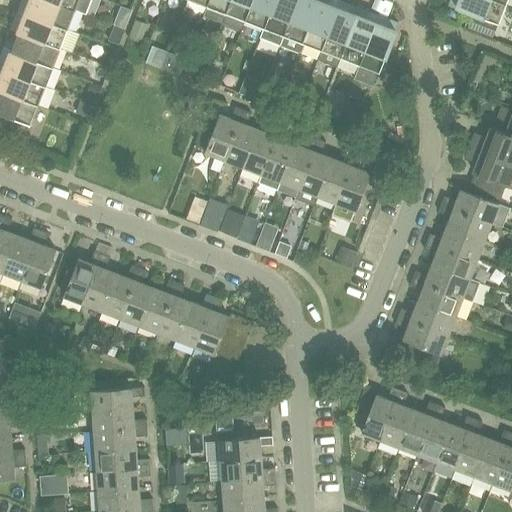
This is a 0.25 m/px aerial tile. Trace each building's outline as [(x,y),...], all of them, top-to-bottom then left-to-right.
[(24,0),(30,2),(26,12),(67,28),(74,9),(50,0),(24,0)] [(50,0),(74,9),(77,0),(50,0)] [(208,0),(207,4),(226,12),(230,0),(208,0)] [(230,0),(226,12),(245,19),(252,0),(230,0)] [(252,0),(245,19),(264,27),(274,0),(252,0)] [(274,0),(264,27),(260,37),(279,45),(296,0),(274,0)] [(296,0),(279,45),(299,53),(303,42),(302,41),(318,0),(296,0)] [(301,52),(318,58),(337,8),(328,4),(329,0),(318,0),(302,41),(303,42),(304,42),(301,52)] [(498,23),(505,3),(497,0),(450,0),(449,4),(498,23)] [(318,58),(322,49),(341,56),(360,8),(351,4),(348,12),(337,8),(318,58)] [(125,28),(132,9),(121,5),(114,23),(114,24),(125,28)] [(341,56),(360,64),(376,23),(366,19),(369,11),(360,8),(341,56)] [(15,19),(11,28),(59,47),(67,28),(26,12),(22,22),(15,19)] [(380,71),(398,23),(389,19),(386,27),(376,23),(360,64),(380,71)] [(134,20),(129,35),(138,39),(140,35),(142,36),(146,27),(143,26),(143,24),(134,20)] [(125,28),(116,25),(112,35),(121,38),(125,28)] [(15,40),(12,50),(52,66),(59,47),(11,28),(8,37),(15,40)] [(179,58),(183,46),(171,42),(167,54),(179,58)] [(0,57),(0,67),(45,85),(52,66),(12,50),(8,60),(0,57)] [(197,54),(189,51),(187,58),(195,61),(197,54)] [(113,58),(105,55),(102,64),(110,67),(113,58)] [(0,89),(37,104),(45,85),(0,67),(0,78),(1,78),(0,80),(0,89)] [(91,82),(87,92),(89,93),(98,96),(102,86),(91,82)] [(0,112),(30,124),(37,104),(0,89),(0,112)] [(89,93),(86,101),(95,104),(98,96),(89,93)] [(92,104),(81,100),(76,112),(87,116),(92,104)] [(340,117),(339,119),(361,128),(361,126),(368,108),(346,100),(343,109),(340,117)] [(204,151),(224,159),(243,109),(235,106),(231,118),(219,113),(204,151)] [(510,123),(507,132),(506,133),(511,135),(511,109),(502,106),(497,118),(510,123)] [(224,159),(242,166),(257,128),(247,124),(251,112),(243,109),(224,159)] [(242,166),(261,173),(258,182),(280,123),(273,121),(268,132),(257,128),(242,166)] [(258,182),(277,189),(294,142),(284,138),(288,126),(280,123),(258,182)] [(475,131),(470,145),(511,161),(511,135),(506,133),(507,132),(492,126),(488,136),(475,131)] [(277,189),(280,181),(299,188),(318,138),(310,135),(306,147),(294,142),(277,189)] [(326,141),(318,138),(299,188),(295,198),(314,205),(318,195),(332,157),(322,153),(326,141)] [(509,186),(511,177),(511,161),(470,145),(465,158),(478,162),(474,173),(481,176),(476,190),(500,199),(505,185),(509,186)] [(343,161),(332,157),(318,195),(337,202),(355,152),(347,149),(343,161)] [(363,155),(355,152),(337,202),(356,210),(358,202),(364,205),(369,191),(364,189),(370,172),(358,167),(363,155)] [(444,195),(441,203),(491,222),(498,203),(460,188),(456,200),(444,195)] [(215,213),(219,201),(209,197),(205,209),(215,213)] [(441,203),(438,211),(450,215),(446,227),(484,241),(491,222),(441,203)] [(0,224),(0,270),(3,272),(17,234),(7,230),(11,218),(4,215),(0,224)] [(303,232),(287,225),(282,238),(297,245),(303,232)] [(3,272),(22,279),(41,229),(33,226),(28,238),(17,234),(3,272)] [(430,233),(427,241),(476,260),(484,241),(446,227),(442,237),(430,233)] [(250,243),(254,233),(241,228),(240,231),(237,238),(250,243)] [(22,279),(41,287),(45,278),(53,281),(58,267),(50,264),(56,249),(45,244),(49,232),(41,229),(22,279)] [(274,239),(260,234),(256,246),(269,251),(274,239)] [(305,250),(308,242),(301,240),(298,247),(305,250)] [(427,241),(424,248),(436,253),(432,263),(469,278),(476,260),(427,241)] [(350,268),(356,254),(357,252),(341,245),(334,262),(350,268)] [(78,257),(63,295),(82,303),(102,253),(94,250),(90,262),(78,257)] [(82,303),(101,310),(116,272),(105,268),(110,256),(102,253),(82,303)] [(415,270),(412,277),(462,297),(469,278),(432,263),(427,275),(415,270)] [(101,310),(120,317),(139,267),(132,264),(127,276),(116,272),(101,310)] [(120,317),(139,324),(154,287),(142,282),(147,270),(139,267),(120,317)] [(412,277),(409,285),(421,290),(417,301),(455,315),(462,297),(412,277)] [(139,324),(158,332),(177,282),(169,279),(164,291),(154,287),(139,324)] [(158,332),(176,339),(191,301),(180,297),(185,285),(177,282),(158,332)] [(483,307),(493,310),(499,292),(490,289),(483,307)] [(176,339),(196,346),(215,297),(206,293),(202,305),(191,301),(176,339)] [(221,335),(226,324),(229,316),(217,311),(222,299),(215,297),(196,346),(214,353),(217,346),(221,335)] [(413,312),(401,307),(398,315),(448,334),(455,315),(417,301),(413,312)] [(230,312),(229,316),(226,324),(248,333),(253,321),(230,312)] [(398,315),(395,322),(407,327),(403,339),(441,353),(448,334),(398,315)] [(511,317),(506,316),(502,328),(511,331),(511,332),(511,336),(511,317)] [(244,344),(248,333),(226,324),(221,335),(244,344)] [(83,335),(79,344),(88,347),(91,339),(83,335)] [(239,355),(244,344),(221,335),(217,346),(239,355)] [(17,345),(16,337),(0,338),(0,358),(5,358),(4,346),(17,345)] [(235,366),(239,355),(217,346),(214,353),(213,357),(235,366)] [(231,378),(235,366),(213,357),(208,369),(231,378)] [(0,358),(0,378),(19,377),(19,369),(6,370),(5,358),(0,358)] [(227,388),(231,378),(208,369),(204,380),(227,388)] [(0,378),(0,398),(8,398),(7,386),(20,385),(19,377),(0,378)] [(203,383),(193,380),(190,387),(200,391),(203,383)] [(144,386),(91,390),(93,410),(133,407),(132,395),(145,394),(144,386)] [(400,389),(392,386),(387,398),(375,393),(361,432),(381,439),(400,389)] [(381,439),(400,446),(415,409),(403,404),(407,392),(400,389),(381,439)] [(47,414),(46,393),(35,393),(36,414),(47,414)] [(0,398),(0,418),(22,417),(22,409),(9,410),(8,398),(0,398)] [(425,412),(415,409),(400,446),(418,453),(438,404),(429,401),(425,412)] [(418,453),(436,460),(451,423),(440,418),(445,406),(438,404),(418,453)] [(93,410),(94,430),(147,427),(146,418),(134,419),(133,407),(93,410)] [(78,422),(77,414),(36,417),(37,427),(66,425),(66,423),(78,422)] [(462,427),(451,423),(436,460),(455,468),(475,418),(467,415),(462,427)] [(0,418),(0,438),(11,438),(11,426),(23,425),(22,417),(0,418)] [(455,468),(474,475),(489,437),(477,433),(482,421),(475,418),(455,468)] [(94,430),(95,450),(136,447),(135,435),(148,434),(147,427),(94,430)] [(499,441),(489,437),(474,475),(493,482),(511,433),(511,432),(504,429),(499,441)] [(511,488),(511,433),(493,482),(511,488)] [(48,454),(47,434),(37,434),(38,454),(48,454)] [(273,444),(272,436),(260,437),(260,436),(219,439),(221,459),(261,456),(260,445),(273,444)] [(0,438),(0,458),(26,457),(25,449),(12,450),(11,438),(0,438)] [(95,450),(97,471),(150,467),(149,458),(137,459),(136,447),(95,450)] [(60,467),(59,453),(49,454),(50,467),(60,467)] [(221,459),(222,479),(275,476),(275,467),(262,468),(261,456),(221,459)] [(0,479),(15,478),(14,466),(26,465),(26,457),(0,458),(0,479)] [(97,471),(98,490),(139,487),(138,475),(150,474),(150,467),(97,471)] [(222,479),(223,499),(264,496),(263,485),(276,484),(275,476),(222,479)] [(380,496),(384,487),(376,484),(373,493),(380,496)] [(384,487),(380,496),(391,501),(397,488),(386,484),(385,487),(384,487)] [(98,490),(100,510),(153,506),(152,498),(140,499),(139,487),(98,490)] [(403,491),(399,502),(399,505),(412,509),(413,507),(415,508),(419,496),(403,491)] [(223,499),(224,511),(277,511),(277,507),(265,508),(264,496),(223,499)] [(423,496),(420,504),(425,505),(422,511),(438,511),(442,504),(423,496)] [(65,498),(53,499),(54,511),(66,511),(65,498)]
